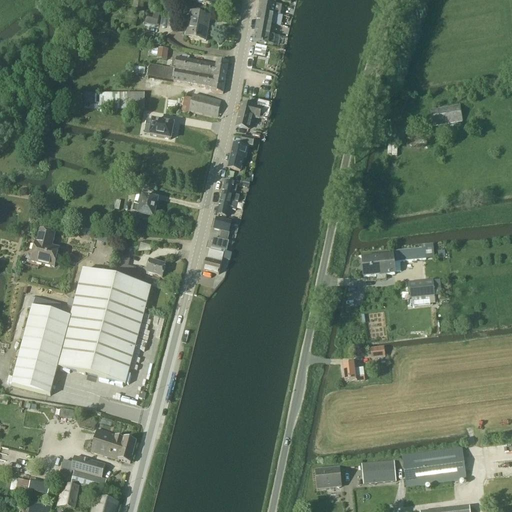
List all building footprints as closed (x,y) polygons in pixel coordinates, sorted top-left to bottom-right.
[(134,0),(133,11),(142,12),(144,1),(138,0),(134,0)] [(260,2),(258,12),(280,16),(281,11),(275,9),(275,5),(260,2)] [(61,19),(72,15),(68,6),(57,10),(61,19)] [(281,27),(283,17),(280,16),(258,12),(257,22),(275,26),(281,27)] [(206,42),(210,18),(190,14),(186,39),(206,42)] [(257,22),(255,32),(274,36),(275,26),(257,22)] [(273,46),(275,36),(274,36),(255,32),(253,43),(273,46)] [(265,58),(267,48),(256,46),(254,56),(265,58)] [(158,58),(157,60),(167,61),(168,51),(159,50),(159,51),(158,58)] [(171,69),(171,70),(175,70),(175,72),(193,74),(208,76),(210,65),(189,62),(190,58),(183,57),(182,61),(177,60),(173,59),(171,69)] [(214,77),(226,79),(228,63),(217,62),(216,66),(214,77)] [(172,71),(175,72),(175,70),(171,70),(171,69),(149,65),(148,78),(170,82),(172,71)] [(213,88),(214,77),(216,66),(210,65),(208,76),(193,74),(191,85),(213,88)] [(193,74),(175,72),(172,71),(170,82),(191,85),(193,74)] [(223,94),(226,79),(214,77),(213,88),(212,93),(223,94)] [(100,95),(100,111),(145,111),(145,94),(100,95)] [(218,119),(222,102),(193,96),(193,100),(190,113),(218,119)] [(185,98),(181,114),(189,116),(190,113),(193,100),(185,98)] [(257,101),(256,108),(242,105),(236,128),(248,131),(250,124),(253,125),(257,108),(270,111),(272,104),(257,101)] [(434,127),(463,122),(460,106),(431,111),(434,127)] [(147,121),(146,126),(152,127),(150,137),(171,141),(172,134),(174,135),(175,127),(173,127),(174,126),(147,121)] [(239,148),(233,146),(228,170),(239,173),(243,160),(244,160),(247,150),(247,149),(247,147),(252,149),(254,141),(242,138),(240,146),(239,148)] [(225,182),(221,199),(238,203),(239,197),(231,195),(232,192),(236,193),(238,185),(234,184),(225,182)] [(134,206),(133,212),(139,214),(139,216),(154,219),(154,218),(155,218),(156,218),(157,216),(158,215),(158,214),(158,213),(157,212),(156,211),(156,210),(158,201),(143,197),(141,207),(134,206)] [(238,203),(221,199),(217,215),(226,218),(228,207),(233,208),(232,211),(235,211),(236,209),(238,203)] [(231,223),(218,220),(216,219),(213,230),(221,232),(219,240),(214,240),(212,248),(222,250),(222,251),(226,252),(228,247),(224,246),(225,242),(227,243),(229,234),(228,234),(231,223)] [(36,244),(32,262),(55,268),(59,253),(51,251),(55,235),(42,232),(38,245),(36,244)] [(206,260),(203,271),(213,274),(216,274),(219,275),(224,254),(224,252),(211,249),(211,251),(210,251),(207,261),(206,260)] [(393,256),(362,259),(364,278),(395,275),(394,263),(426,260),(425,250),(393,253),(393,256)] [(114,276),(131,280),(134,268),(128,267),(130,260),(119,258),(114,276)] [(163,279),(166,267),(150,263),(147,275),(163,279)] [(84,272),(74,310),(58,368),(126,386),(151,290),(84,272)] [(435,297),(434,291),(433,281),(408,284),(410,299),(412,299),(435,297)] [(435,297),(412,299),(412,307),(430,305),(430,304),(435,304),(435,297)] [(58,368),(74,310),(36,300),(33,310),(32,309),(12,387),(51,397),(58,368)] [(384,348),(370,350),(371,360),(385,358),(389,358),(388,350),(388,348),(384,348)] [(354,364),(343,365),(345,383),(355,381),(355,383),(365,382),(364,375),(361,375),(361,370),(355,370),(354,364)] [(116,461),(123,439),(97,431),(91,454),(108,459),(116,461)] [(131,464),(137,443),(123,439),(116,461),(131,464)] [(407,488),(466,480),(462,450),(402,458),(407,488)] [(71,485),(103,494),(107,482),(102,480),(106,467),(76,458),(74,465),(72,472),(75,473),(71,485)] [(64,462),(61,473),(71,476),(72,472),(74,465),(64,462)] [(394,463),(362,465),(362,466),(363,485),(396,483),(394,463)] [(318,490),(341,488),(339,470),(316,472),(318,490)] [(13,480),(10,491),(22,493),(23,490),(29,491),(31,483),(13,480)] [(511,480),(501,481),(501,511),(502,511),(511,511),(511,480)] [(29,491),(48,496),(50,485),(31,481),(31,483),(29,491)] [(75,511),(80,489),(63,485),(58,508),(75,511)] [(116,511),(119,505),(99,500),(95,511),(116,511)] [(27,511),(51,511),(53,506),(29,503),(27,511)]
